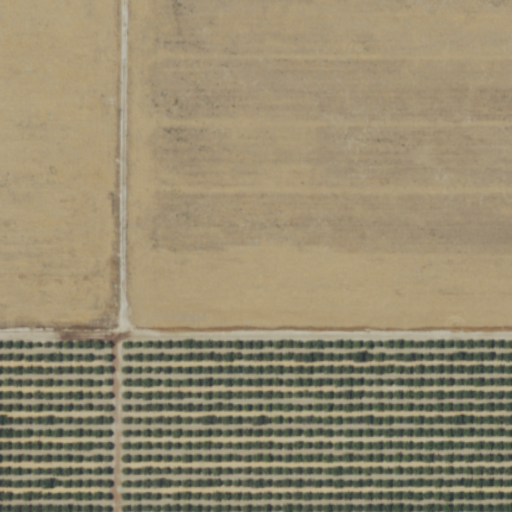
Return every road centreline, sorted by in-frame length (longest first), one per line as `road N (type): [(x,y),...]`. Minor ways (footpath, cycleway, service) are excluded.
road 1 (track): [(0,340),(511,340)]
road 2 (track): [(119,340),(120,0)]
road 3 (track): [(107,511),(109,340)]
